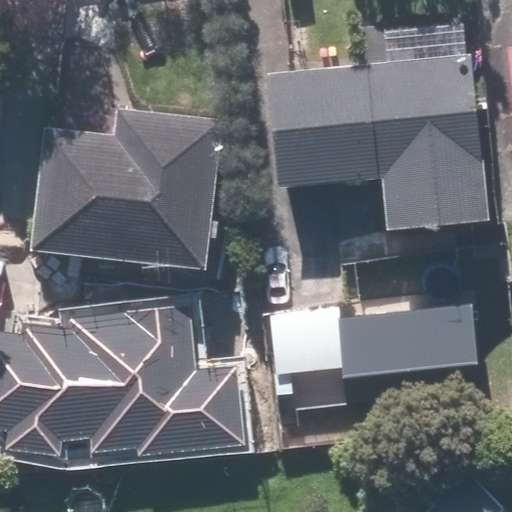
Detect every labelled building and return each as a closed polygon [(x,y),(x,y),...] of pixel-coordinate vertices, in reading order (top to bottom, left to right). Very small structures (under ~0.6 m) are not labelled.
[(285,68),(295,179),(404,170),(408,219),(505,211),(488,11),(395,18),(398,59),(285,68)] [(240,116),(132,105),(129,131),(62,123),(49,242),(225,261),(240,116)] [(473,293),(340,309),(347,365),(480,349),(473,293)] [(0,340),(0,420),(4,421),(0,444),(0,450),(64,460),(63,445),(89,443),(91,466),(248,452),(240,361),(191,365),(186,308),(31,321),(27,345),(0,340)] [(511,511),(511,489),(481,457),(439,497),(446,504),(437,511),(511,511)]
